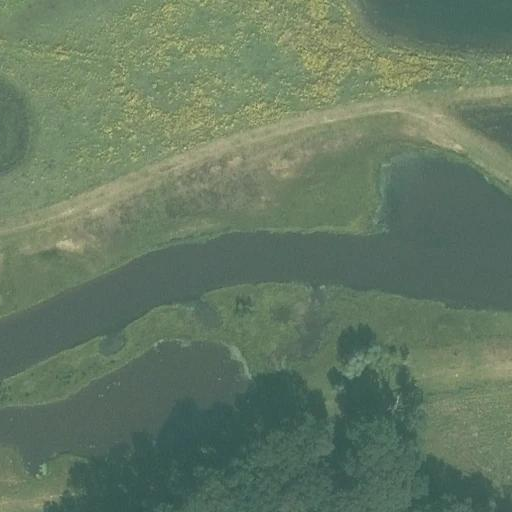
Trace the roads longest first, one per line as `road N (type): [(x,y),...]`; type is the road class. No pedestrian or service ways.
road 1 (track): [(0,226),(302,120),(398,106),(423,109),(511,161)]
road 2 (track): [(511,369),(335,394),(155,486),(0,505)]
